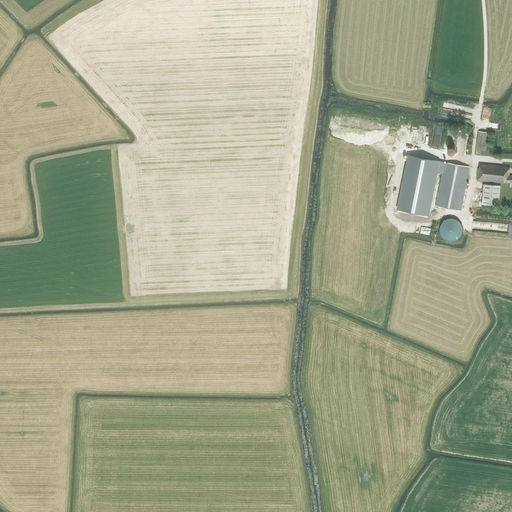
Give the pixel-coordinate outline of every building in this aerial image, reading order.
[(456,140),(457,130),(447,128),(446,139),(456,140)] [(490,133),(478,131),(476,141),(475,154),(486,156),(487,156),(491,156),(492,150),(487,149),(488,143),(490,133)] [(445,162),(409,155),(398,209),(428,215),(436,172),(437,172),(442,173),(445,162)] [(461,210),(469,167),(445,162),(436,206),(461,210)] [(479,168),(478,168),(477,181),(505,183),(505,182),(511,182),(511,175),(509,175),(510,168),(505,167),(505,166),(479,163),(479,168)] [(483,184),(482,204),(499,206),(500,185),(483,184)] [(440,228),(440,229),(440,231),(440,233),(441,235),(442,236),(443,237),(444,238),(445,239),(446,240),(447,240),(448,241),(449,241),(451,241),(453,241),(454,241),(456,240),(457,240),(457,239),(460,237),(460,236),(461,236),(461,235),(462,234),(462,232),(462,231),(463,230),(463,229),(462,228),(462,226),(462,225),(461,224),(460,222),(459,221),(458,220),(457,219),(456,219),(454,218),(453,218),(451,218),(449,218),(448,218),(447,219),(446,219),(444,220),(443,221),(443,222),(442,222),(441,224),(441,225),(440,227),(440,228)]
